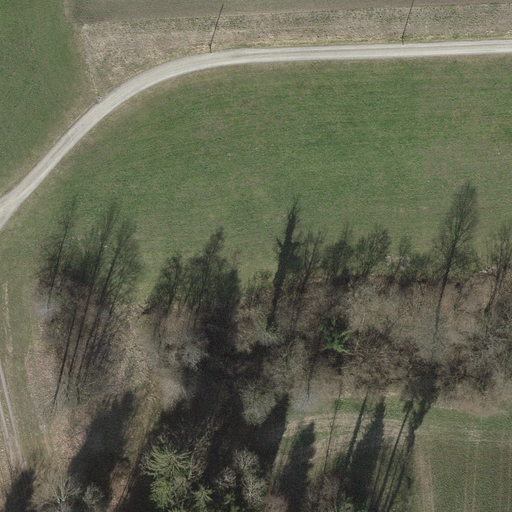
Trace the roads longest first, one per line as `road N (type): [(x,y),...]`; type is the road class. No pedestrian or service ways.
road 1 (track): [(511,44),(230,56),(160,72),(82,125),(0,220)]
road 2 (track): [(0,383),(30,511)]
